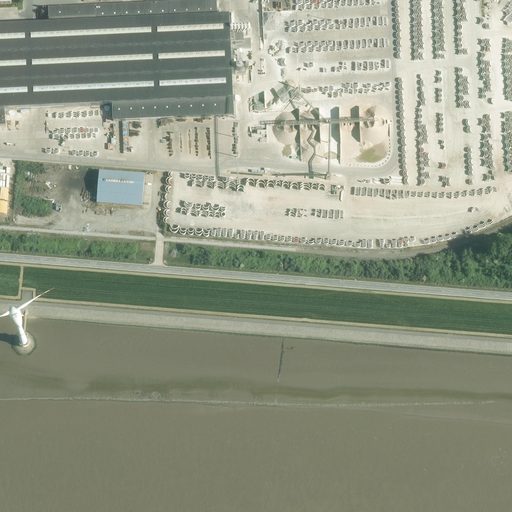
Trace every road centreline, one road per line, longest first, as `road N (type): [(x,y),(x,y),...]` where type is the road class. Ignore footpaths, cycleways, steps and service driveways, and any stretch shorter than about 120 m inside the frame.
road 1 (tertiary): [(511,297),(0,257)]
road 2 (track): [(511,342),(0,302)]
